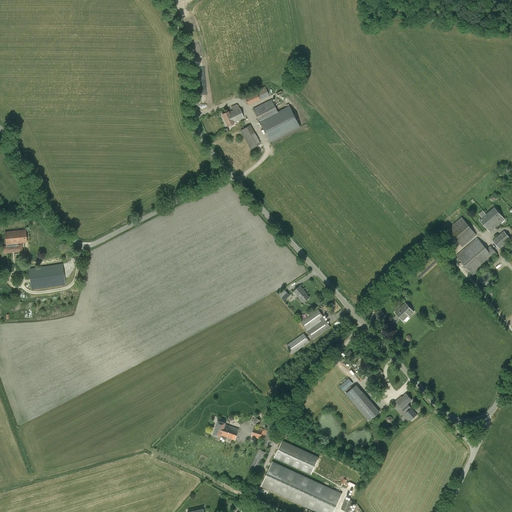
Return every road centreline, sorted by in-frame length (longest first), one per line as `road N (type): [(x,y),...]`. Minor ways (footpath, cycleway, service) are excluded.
road 1 (tertiary): [(452,419),(231,174)]
road 2 (tertiary): [(231,174),(86,245),(46,218),(0,129)]
road 3 (unclassified): [(231,174),(194,123),(179,36),(165,5)]
